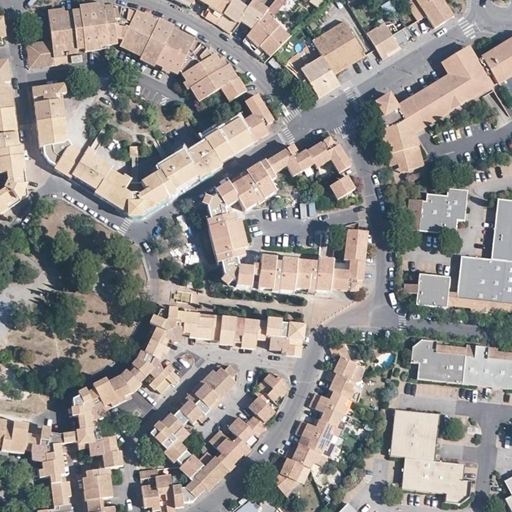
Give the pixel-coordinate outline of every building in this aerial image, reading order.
[(192,4),(182,0),(171,0),(178,2),(179,3),(183,5),(187,7),(190,8),(192,4)] [(200,0),(211,7),(205,17),(210,20),(217,24),(231,0),(200,0)] [(228,31),(229,32),(237,21),(251,30),(267,10),(251,0),(250,0),(246,7),(236,0),(231,0),(217,24),(221,26),(224,29),(228,31)] [(280,5),(275,0),(267,10),(269,12),(265,17),(267,19),(280,5)] [(320,8),(323,0),(311,0),(310,4),(320,8)] [(426,15),(434,28),(437,26),(453,16),(442,0),(403,0),(416,21),(426,15)] [(182,75),(199,103),(221,89),(233,81),(229,75),(234,72),(229,63),(226,65),(223,58),(219,60),(215,53),(212,56),(210,53),(209,52),(208,50),(207,48),(205,47),(203,45),(201,44),(199,42),(197,41),(195,40),(195,39),(173,28),(173,29),(158,22),(158,21),(137,11),(136,12),(133,11),(129,9),(121,7),(120,8),(120,13),(114,14),(113,9),(113,6),(105,7),(104,4),(80,6),(80,10),(49,14),(52,40),(53,52),(67,51),(85,49),(109,46),(117,45),(117,39),(116,31),(126,33),(122,40),(119,47),(141,57),(155,64),(163,68),(171,71),(177,75),(179,71),(183,63),(191,69),(183,74),(182,75)] [(264,53),(269,57),(272,54),(290,36),(279,26),(277,28),(267,19),(265,17),(269,12),(267,10),(251,30),(250,31),(262,42),(258,47),(264,53)] [(173,28),(174,26),(166,23),(159,19),(158,21),(158,22),(173,29),(173,28)] [(300,70),(294,76),(304,86),(309,91),(312,89),(318,99),(339,86),(333,76),(342,70),(365,56),(344,22),(312,41),(321,57),(300,70)] [(384,22),(366,34),(375,49),(382,60),(388,56),(386,53),(392,49),(412,37),(405,26),(392,35),(384,22)] [(117,39),(122,40),(126,33),(116,31),(117,39)] [(253,52),(258,47),(262,42),(250,31),(241,42),(245,45),(249,49),(253,52)] [(409,98),(425,123),(477,91),(480,95),(491,88),(484,75),(489,72),(496,83),(511,72),(511,38),(476,60),(466,45),(463,48),(444,59),(440,62),(448,75),(409,98)] [(28,59),(29,68),(55,64),(53,52),(52,40),(26,43),(28,59)] [(55,64),(69,63),(68,54),(67,51),(53,52),(55,64)] [(155,64),(141,57),(140,60),(154,67),(155,64)] [(280,65),(273,58),(269,63),(276,70),(280,65)] [(2,73),(0,60),(0,110),(13,108),(11,90),(8,90),(4,91),(3,83),(7,83),(10,82),(8,72),(2,73)] [(7,60),(0,60),(2,73),(8,72),(7,60)] [(179,71),(183,74),(191,69),(183,63),(179,71)] [(236,80),(238,78),(234,72),(229,75),(233,81),(236,80)] [(247,90),(240,77),(238,78),(236,80),(244,92),(247,90)] [(229,101),(244,92),(236,80),(233,81),(221,89),(229,101)] [(34,103),(36,122),(62,118),(58,95),(66,93),(65,83),(32,87),(33,97),(38,96),(39,102),(34,103)] [(413,135),(411,132),(396,106),(388,93),(381,98),(375,101),(383,114),(377,118),(390,166),(396,164),(404,162),(406,171),(421,166),(413,135)] [(260,138),(268,133),(264,127),(274,120),(269,112),(258,94),(244,102),(251,114),(240,121),(253,143),(260,138)] [(396,106),(411,132),(425,123),(409,98),(396,106)] [(16,130),(13,108),(0,110),(0,173),(6,173),(7,181),(4,190),(0,192),(0,213),(14,204),(28,195),(21,147),(18,148),(16,130)] [(220,163),(253,143),(240,121),(239,119),(204,140),(205,143),(185,155),(183,153),(157,169),(159,172),(140,183),(145,191),(139,195),(131,196),(124,191),(129,183),(110,171),(111,169),(86,153),(84,155),(70,147),(67,143),(63,118),(62,118),(36,122),(40,147),(42,147),(43,155),(44,156),(50,164),(51,165),(55,167),(54,170),(89,191),(123,212),(125,210),(130,213),(130,217),(134,217),(139,217),(139,213),(144,211),(145,212),(184,189),(221,166),(220,163)] [(265,162),(273,175),(287,166),(293,176),(314,163),(317,167),(330,160),(338,172),(351,164),(344,153),(338,144),(335,147),(331,142),(329,137),(323,140),(324,142),(321,143),(320,142),(306,150),(305,149),(296,155),(294,152),(291,147),(288,149),(265,162)] [(140,147),(130,147),(130,157),(140,157),(140,147)] [(268,182),(275,178),(273,175),(265,162),(264,161),(227,184),(215,191),(217,194),(210,199),(206,198),(204,205),(207,206),(210,220),(206,222),(217,264),(221,263),(224,276),(222,279),(228,284),(230,281),(236,282),(236,286),(289,292),(293,293),(293,289),(329,293),(330,288),(331,267),(332,260),(318,259),(318,263),(282,259),(281,263),(275,262),(276,258),(261,257),(260,266),(253,265),(252,268),(245,267),(238,266),(236,259),(243,257),(244,257),(243,250),(246,249),(239,221),(236,221),(234,215),(232,215),(226,217),(224,209),(230,205),(237,201),(244,211),(274,192),(268,182)] [(404,162),(396,164),(399,173),(406,171),(404,162)] [(347,175),(344,177),(352,190),(355,188),(347,175)] [(352,190),(344,177),(329,186),(337,199),(352,190)] [(426,195),(425,202),(409,200),(407,215),(411,216),(410,230),(454,235),(456,220),(463,220),(465,206),(467,191),(447,189),(446,196),(437,195),(426,195)] [(511,201),(505,201),(497,200),(492,248),(490,260),(461,257),(457,294),(456,301),(470,302),(469,308),(469,311),(500,315),(501,311),(501,306),(511,306),(511,201)] [(232,215),(230,205),(224,209),(226,217),(232,215)] [(331,267),(330,288),(346,289),(346,288),(349,288),(349,290),(358,290),(359,279),(362,279),(362,277),(364,261),(360,261),(362,245),(363,230),(347,228),(344,259),(348,259),(347,269),(331,267)] [(245,267),(243,257),(236,259),(238,266),(245,267)] [(416,295),(415,305),(446,309),(446,305),(447,293),(449,279),(428,277),(418,275),(417,286),(404,285),(403,293),(416,295)] [(447,293),(446,305),(456,306),(456,301),(457,294),(447,293)] [(221,317),(159,311),(149,332),(153,334),(149,341),(143,353),(139,362),(134,368),(144,378),(149,374),(154,379),(150,383),(160,394),(176,377),(171,372),(166,367),(162,371),(156,365),(169,337),(170,338),(170,339),(171,340),(171,341),(172,342),(173,342),(174,343),(175,343),(177,342),(178,342),(178,341),(179,339),(179,337),(178,336),(178,335),(177,335),(176,334),(176,333),(195,335),(195,342),(205,343),(209,344),(210,341),(219,342),(221,321),(221,318),(221,317)] [(258,321),(242,320),(242,321),(235,320),(234,323),(221,321),(219,342),(232,343),(232,345),(240,346),(240,344),(255,346),(256,336),(258,321)] [(266,322),(258,321),(256,336),(264,337),(266,322)] [(288,326),(280,325),(280,324),(266,322),(264,337),(270,337),(269,349),(277,350),(281,351),(281,353),(300,355),(303,326),(288,325),(288,326)] [(511,359),(496,357),(496,352),(496,349),(466,345),(465,349),(465,354),(435,351),(436,346),(436,342),(421,340),(412,348),(410,362),(419,363),(417,379),(444,382),(492,387),(511,389),(511,359)] [(343,343),(329,349),(332,356),(338,353),(345,350),(343,343)] [(450,347),(436,346),(435,351),(465,354),(465,349),(450,347)] [(345,350),(338,353),(339,356),(350,361),(345,350)] [(355,364),(350,361),(339,356),(332,372),(348,380),(355,364)] [(363,368),(355,364),(348,380),(353,382),(358,380),(363,368)] [(236,373),(229,366),(217,365),(194,389),(175,408),(178,411),(188,420),(194,426),(199,421),(204,415),(209,410),(208,408),(218,398),(220,399),(225,394),(231,388),(235,383),(231,379),(236,373)] [(144,378),(134,368),(128,373),(139,384),(144,378)] [(139,384),(128,373),(125,371),(121,375),(107,382),(108,383),(117,400),(122,397),(129,394),(134,392),(140,385),(139,384)] [(353,382),(348,380),(332,372),(329,371),(326,378),(330,380),(327,389),(332,392),(346,398),(347,399),(351,390),(350,389),(353,382)] [(281,379),(275,373),(273,373),(271,375),(269,374),(258,386),(259,387),(254,393),(258,396),(264,402),(269,397),(273,401),(279,395),(280,397),(283,395),(287,391),(285,389),(287,387),(287,384),(281,379)] [(108,383),(107,382),(86,392),(79,396),(71,400),(74,416),(77,416),(79,430),(75,431),(76,432),(74,433),(75,443),(77,442),(78,450),(89,449),(90,457),(101,455),(102,462),(103,469),(103,470),(108,469),(118,467),(116,453),(114,437),(100,439),(98,428),(96,428),(95,416),(96,417),(97,418),(98,419),(99,419),(100,419),(101,419),(102,418),(103,417),(103,416),(104,415),(103,413),(103,412),(102,411),(101,411),(99,410),(98,411),(98,410),(103,407),(109,404),(116,401),(117,400),(108,383)] [(332,392),(327,389),(323,397),(328,399),(332,392)] [(340,412),(346,398),(332,392),(328,399),(323,397),(314,393),(311,399),(340,412)] [(273,410),(264,402),(258,396),(248,407),(255,414),(249,419),(261,431),(267,426),(263,421),(273,410)] [(333,427),(340,412),(311,399),(308,406),(322,413),(319,420),(333,427)] [(416,412),(394,410),(390,455),(404,457),(401,489),(445,495),(445,502),(460,504),(468,497),(469,491),(470,482),(462,481),(464,465),(449,463),(434,461),(436,439),(439,415),(438,415),(416,412)] [(188,420),(178,411),(172,416),(182,426),(188,420)] [(182,426),(172,416),(162,427),(159,424),(149,434),(176,461),(185,451),(186,450),(182,446),(181,446),(179,443),(181,440),(187,435),(181,429),(183,427),(182,426)] [(261,431),(249,419),(245,424),(237,417),(233,422),(227,427),(228,428),(235,434),(238,437),(244,444),(254,434),(256,436),(261,431)] [(326,441),(333,427),(319,420),(318,420),(314,427),(311,426),(301,421),(298,427),(326,441)] [(27,427),(12,425),(5,424),(0,422),(0,442),(2,442),(1,446),(23,450),(35,452),(35,453),(34,453),(33,453),(32,454),(31,455),(31,456),(31,457),(31,458),(31,459),(32,459),(32,460),(33,460),(33,461),(34,461),(35,461),(36,461),(37,461),(38,460),(39,459),(39,458),(39,457),(40,457),(42,470),(43,478),(49,477),(59,476),(64,475),(60,445),(58,435),(49,433),(50,431),(41,429),(40,435),(26,433),(27,427)] [(320,455),(326,441),(298,427),(295,434),(308,440),(305,448),(318,454),(320,455)] [(339,429),(333,427),(326,441),(333,443),(339,429)] [(217,432),(214,435),(236,457),(241,452),(243,454),(245,456),(251,450),(244,444),(238,437),(232,443),(229,440),(219,430),(217,432)] [(238,437),(235,434),(229,440),(232,443),(238,437)] [(236,457),(214,435),(211,439),(208,441),(218,451),(221,454),(216,459),(228,471),(229,472),(234,466),(232,465),(230,463),(236,457)] [(297,445),(293,443),(289,451),(293,453),(297,445)] [(284,458),(285,459),(302,467),(309,470),(312,462),(314,463),(318,454),(305,448),(298,445),(294,454),(293,453),(289,451),(287,451),(284,458)] [(190,456),(185,451),(176,461),(181,466),(190,456)] [(228,471),(216,459),(214,457),(212,459),(207,454),(201,459),(198,462),(191,455),(190,456),(181,466),(194,479),(185,489),(181,489),(180,486),(171,487),(174,508),(183,507),(182,503),(187,503),(192,502),(204,489),(214,478),(218,481),(228,471)] [(326,458),(320,455),(318,454),(314,463),(322,467),(326,458)] [(278,474),(271,479),(284,496),(285,496),(290,491),(288,488),(283,482),(287,479),(294,482),(295,482),(302,467),(285,459),(278,474)] [(309,470),(302,467),(295,482),(302,485),(309,470)] [(103,470),(85,472),(85,473),(86,478),(109,475),(108,469),(103,470)] [(158,477),(157,469),(139,471),(140,479),(155,477),(158,477)] [(110,483),(109,475),(86,478),(82,478),(82,486),(84,501),(86,501),(87,511),(114,511),(113,507),(102,508),(101,499),(108,498),(108,497),(106,484),(110,483)] [(174,508),(171,487),(170,475),(158,477),(155,477),(156,486),(156,491),(157,495),(164,494),(165,499),(166,511),(173,511),(175,511),(174,509),(174,508)] [(59,476),(49,477),(50,484),(60,483),(59,476)] [(283,482),(288,488),(294,482),(287,479),(283,482)] [(68,511),(67,504),(64,483),(60,483),(50,484),(51,492),(52,499),(40,500),(41,505),(42,511),(39,511),(38,511),(68,511)] [(148,487),(141,488),(144,508),(150,507),(151,510),(159,510),(158,500),(157,495),(156,491),(149,491),(148,487)] [(258,511),(253,503),(239,511),(258,511)] [(355,511),(351,507),(347,503),(338,511),(355,511)]
